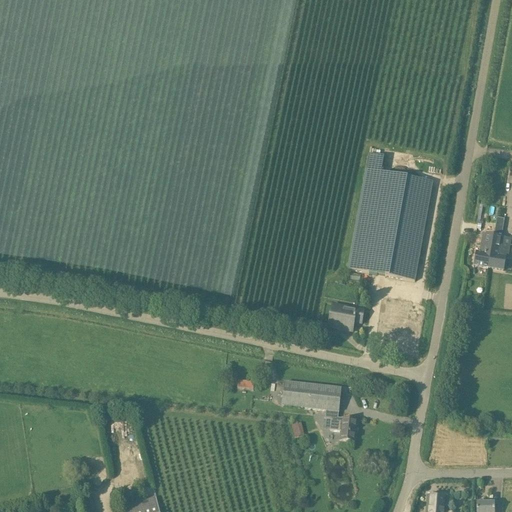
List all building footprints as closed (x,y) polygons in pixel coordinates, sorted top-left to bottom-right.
[(366,171),(352,248),(350,256),(348,270),(415,283),(433,183),(366,171)] [(474,268),(488,270),(488,269),(493,237),(482,235),(479,255),(476,254),(474,268)] [(493,237),(488,269),(488,270),(503,272),(505,260),(507,260),(510,240),(493,237)] [(333,307),(329,328),(352,333),(354,323),(361,324),(364,312),(333,307)] [(254,382),(238,381),(237,390),(253,391),(254,382)] [(326,412),(325,421),(331,421),(330,432),(341,433),(340,441),(356,443),(358,421),(342,419),(342,420),(338,419),(339,414),(342,390),(285,384),(282,407),(326,412)] [(303,424),(293,425),(295,438),(305,436),(303,424)] [(426,511),(445,511),(447,496),(428,495),(426,511)] [(159,511),(156,498),(125,506),(126,511),(159,511)]
